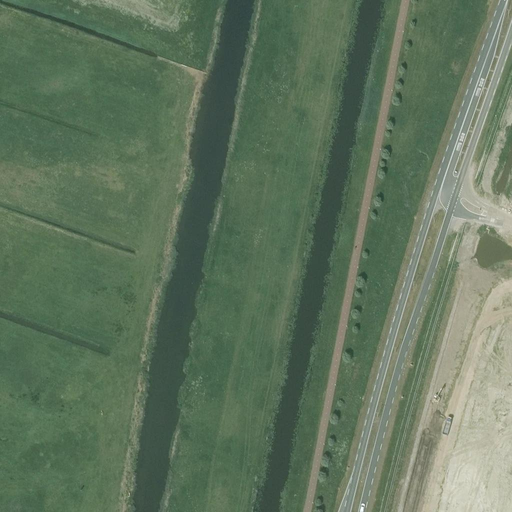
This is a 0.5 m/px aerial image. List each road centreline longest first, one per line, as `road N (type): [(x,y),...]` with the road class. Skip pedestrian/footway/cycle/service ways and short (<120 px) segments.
road 1 (primary): [(502,0),(442,168),(347,511)]
road 2 (primary): [(362,511),(393,380),(511,25)]
road 3 (residential): [(511,283),(490,296),(426,511)]
